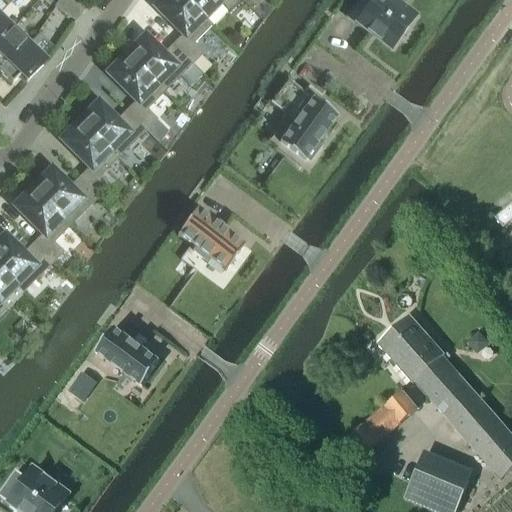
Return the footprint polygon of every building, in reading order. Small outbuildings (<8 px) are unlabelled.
[(82,13),(64,0),(61,0),(55,9),(75,22),(82,13)] [(210,28),(182,0),(160,0),(159,2),(161,4),(156,9),(168,21),(169,20),(174,26),(173,27),(183,37),(173,47),(192,66),(202,55),(193,45),(210,28)] [(228,10),(237,0),(182,0),(210,28),(211,27),(204,20),(221,3),(228,10)] [(369,0),(360,0),(346,19),(367,34),(391,52),(416,18),(392,1),(391,0),(375,0),(374,3),(369,0)] [(0,43),(12,31),(0,19),(0,43)] [(0,72),(27,45),(12,31),(0,43),(0,72)] [(163,94),(192,66),(173,47),(161,59),(156,53),(157,52),(145,40),(139,45),(137,43),(125,56),(163,94)] [(26,85),(46,64),(27,45),(0,72),(0,74),(12,86),(19,78),(26,85)] [(163,94),(125,56),(112,68),(114,70),(109,76),(121,88),(122,87),(128,92),(127,93),(136,103),(126,114),(145,132),(156,122),(146,112),(163,94)] [(288,81),(270,105),(288,118),(305,94),(304,93),(288,81)] [(280,143),(279,144),(305,163),(305,162),(306,161),(310,163),(321,148),(317,145),(336,119),(337,119),(338,118),(313,100),(312,101),(313,101),(312,102),(307,99),(296,115),(300,118),(281,144),(280,143)] [(117,161),(145,132),(126,114),(115,125),(109,119),(110,118),(98,106),(93,112),(91,110),(78,122),(117,161)] [(117,161),(78,122),(66,135),(68,137),(62,142),(74,154),(75,153),(81,159),(80,160),(90,170),(79,180),(98,199),(109,188),(99,178),(117,161)] [(70,227),(98,199),(79,180),(68,191),(62,186),(63,185),(51,173),(46,178),(44,176),(32,189),(70,227)] [(52,245),(70,227),(32,189),(19,201),(21,203),(16,208),(28,221),(29,219),(34,225),(33,226),(43,236),(33,246),(52,265),(62,255),(52,245)] [(511,204),(495,219),(495,220),(503,229),(511,220),(511,204)] [(196,212),(177,238),(178,239),(179,238),(191,247),(195,250),(192,254),(206,264),(209,260),(225,272),(224,273),(225,273),(245,247),(244,246),(243,247),(221,231),(197,213),(196,212)] [(0,270),(23,294),(52,265),(33,246),(21,258),(16,252),(17,251),(5,239),(0,243),(0,270)] [(0,316),(23,294),(0,270),(0,316)] [(511,470),(511,436),(446,361),(450,358),(446,354),(444,355),(411,318),(378,347),(411,384),(413,383),(500,482),(511,470)] [(114,329),(96,355),(97,356),(97,355),(141,386),(140,387),(141,388),(159,362),(158,361),(158,362),(157,361),(160,357),(144,346),(148,342),(137,334),(131,343),(114,331),(115,330),(114,329)] [(489,345),(478,333),(466,344),(476,356),(489,345)] [(361,458),(417,411),(402,393),(346,440),(361,458)] [(454,511),(469,476),(423,457),(406,498),(440,511),(454,511)] [(16,474),(0,496),(0,497),(19,511),(56,511),(68,496),(34,470),(26,481),(16,474)]
